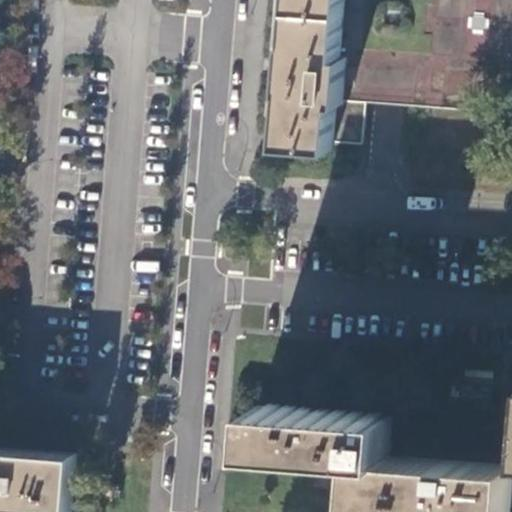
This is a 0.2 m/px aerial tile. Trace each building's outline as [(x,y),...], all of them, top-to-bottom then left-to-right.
[(293,0),(289,42),(287,42),(286,57),(283,91),(286,92),(284,115),(281,144),(333,148),(334,141),(337,103),(343,103),(343,101),(350,0),(293,0)] [(390,90),(389,101),(482,109),(489,23),(433,19),(432,36),(413,34),(411,57),(377,55),(375,88),(390,90)] [(364,143),(367,102),(343,101),(343,103),(337,103),(334,141),(364,143)] [(395,414),(260,404),(257,446),(317,451),(360,455),(359,468),(357,503),(425,507),(443,509),(484,511),(509,511),(511,487),(511,463),(497,463),(440,458),(437,458),(434,458),(392,455),(395,414)] [(0,507),(15,508),(60,511),(73,511),(74,509),(85,510),(86,498),(83,498),(88,450),(78,449),(78,454),(29,450),(30,442),(0,440),(0,507)]
